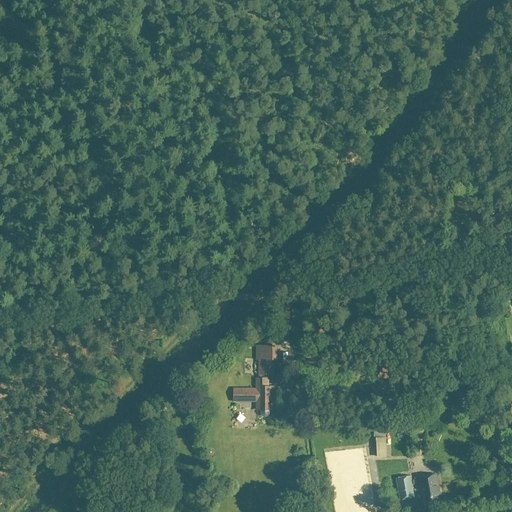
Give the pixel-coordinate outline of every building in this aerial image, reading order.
[(464,224),(454,224),(455,249),(466,248),(464,224)] [(234,402),(256,402),(256,410),(261,410),(261,414),(261,416),(263,417),(265,418),(267,417),(269,416),(269,414),(269,410),(274,410),(274,388),(269,388),(269,375),(272,375),(272,360),(277,360),(277,347),(259,347),(259,380),(256,380),(256,390),(234,390),(234,402)] [(377,437),(385,437),(385,433),(391,433),(390,418),(373,419),(374,438),(377,437)] [(387,457),(385,437),(377,437),(378,458),(387,457)] [(396,479),(400,501),(414,498),(410,476),(396,479)] [(423,505),(441,502),(436,476),(419,479),(423,505)]
